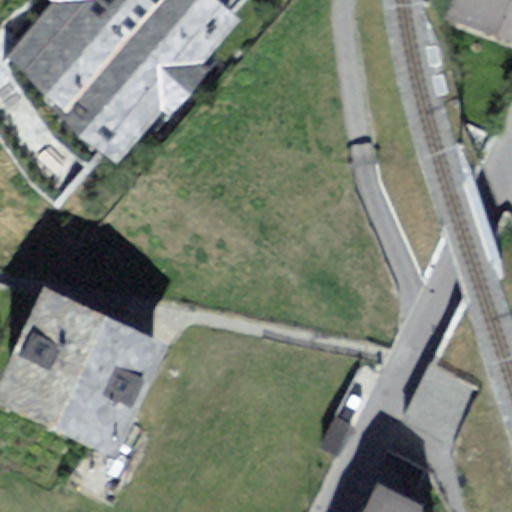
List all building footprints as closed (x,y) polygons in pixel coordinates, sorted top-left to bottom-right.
[(105,126),(209,0),(69,0),(22,58),(105,126)] [(511,0),(442,0),(435,16),(511,48),(511,0)] [(166,348),(38,285),(0,361),(0,392),(116,449),(166,348)] [(444,440),(476,386),(430,359),(398,414),(444,440)] [(418,511),(418,503),(368,482),(353,511),(418,511)]
